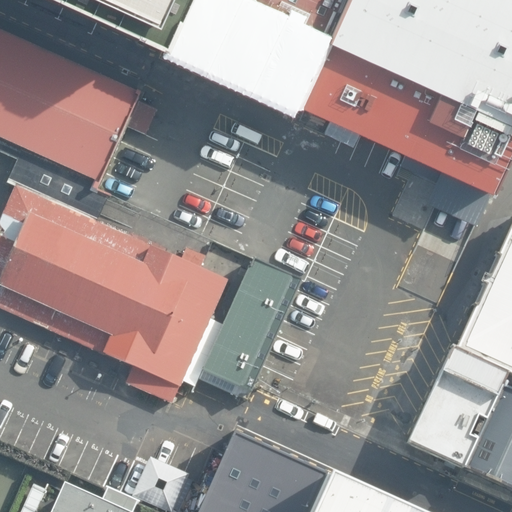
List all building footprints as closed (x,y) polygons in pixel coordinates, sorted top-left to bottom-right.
[(86,0),(166,37),(182,0),(86,0)] [(511,0),(182,0),(166,37),(451,168),(467,176),(487,185),(493,188),(511,145),(511,0)] [(145,94),(0,31),(0,145),(102,193),(145,94)] [(182,259),(16,187),(0,224),(0,283),(3,285),(0,292),(0,307),(135,367),(128,382),(175,403),(229,279),(201,266),(205,256),(187,248),(182,259)] [(511,221),(455,347),(506,372),(511,374),(511,221)] [(301,280),(249,257),(196,378),(248,400),(258,377),(286,313),(301,280)] [(407,437),(463,463),(501,381),(506,372),(455,347),(451,345),(407,437)] [(463,463),(511,485),(511,386),(501,381),(463,463)] [(307,511),(327,468),(235,429),(196,511),(307,511)] [(179,511),(195,479),(151,458),(134,493),(174,511),(179,511)] [(440,511),(330,462),(327,468),(307,511),(440,511)] [(113,511),(58,487),(47,511),(113,511)]
